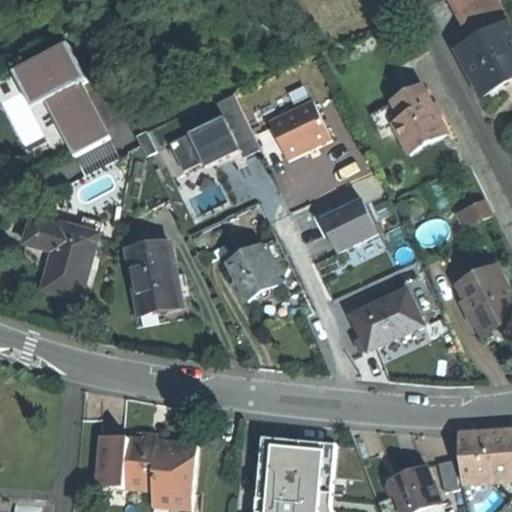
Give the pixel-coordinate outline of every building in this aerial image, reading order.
[(485,0),(453,0),(475,41),(500,27),(485,0)] [(511,82),(511,33),(509,27),(461,53),(484,97),(509,84),(511,82)] [(71,47),(30,68),(71,148),(88,140),(106,130),(83,84),(88,81),(71,47)] [(371,117),(381,137),(391,132),(405,158),(429,146),(447,136),(423,90),(371,117)] [(172,146),(185,173),(205,164),(208,170),(228,160),(243,154),(245,160),(262,152),(237,98),(220,106),(226,120),(172,146)] [(315,104),(272,124),(289,162),(313,151),(333,142),(315,104)] [(137,137),(148,158),(158,153),(148,132),(137,137)] [(378,236),(364,204),(325,220),(338,252),(378,236)] [(484,204),(474,208),(481,222),(490,218),(484,204)] [(481,222),(474,208),(455,217),(461,231),(481,222)] [(63,300),(81,306),(100,243),(104,230),(84,224),(81,234),(65,229),(64,234),(32,224),(24,249),(56,259),(44,294),(63,300)] [(282,287),(262,247),(229,264),(249,303),(260,298),(268,300),(271,292),(276,290),(282,287)] [(127,257),(139,321),(160,317),(183,313),(180,296),(187,294),(184,278),(177,279),(171,249),(127,257)] [(491,345),(511,336),(511,283),(505,266),(465,282),(479,316),(491,345)] [(422,340),(407,303),(350,325),(364,362),(394,351),(422,340)] [(462,461),(464,484),(497,481),(511,480),(511,435),(496,437),(461,439),(461,446),(454,447),(458,462),(462,461)] [(101,446),(100,462),(107,462),(105,488),(125,489),(125,492),(156,495),(155,506),(172,507),(171,511),(179,511),(193,511),(199,448),(159,444),(159,438),(152,438),(145,437),(145,443),(131,442),(131,444),(123,443),(101,446)] [(347,511),(322,443),(291,454),(312,511),(347,511)] [(105,488),(107,462),(100,462),(98,490),(125,492),(125,489),(105,488)] [(455,464),(441,467),(447,496),(462,493),(455,464)] [(409,478),(392,485),(402,511),(432,511),(444,508),(430,470),(409,478)]
